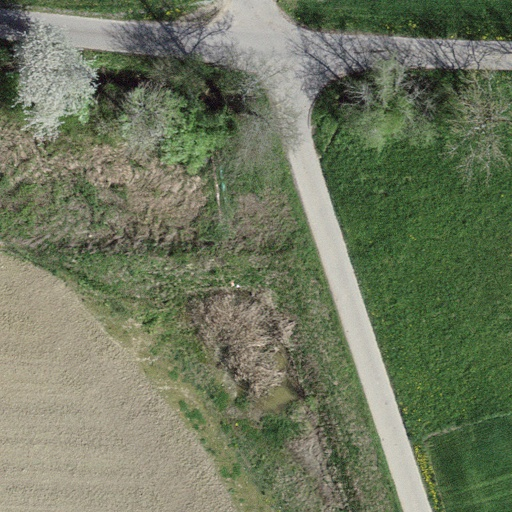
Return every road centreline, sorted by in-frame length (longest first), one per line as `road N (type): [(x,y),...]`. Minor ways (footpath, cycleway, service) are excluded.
road 1 (track): [(430,511),(265,0)]
road 2 (residential): [(511,41),(0,10)]
